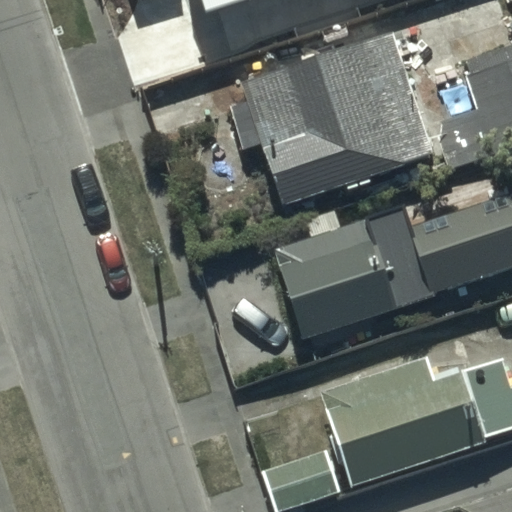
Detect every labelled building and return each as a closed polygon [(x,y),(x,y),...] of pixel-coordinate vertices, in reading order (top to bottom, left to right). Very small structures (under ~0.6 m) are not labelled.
[(201,0),(206,16),(253,0),(201,0)] [(287,205),(434,155),(391,29),(244,80),(287,205)] [(489,158),(511,149),(511,46),(456,65),(471,113),(462,115),(455,94),(434,101),(442,126),(434,128),(447,171),(489,158)] [(511,149),(489,158),(496,182),(511,177),(511,149)] [(306,342),(511,271),(511,192),(406,229),(399,206),(274,248),(306,342)] [(317,390),(350,490),(486,445),(484,438),(511,428),(511,386),(503,360),(434,383),(425,355),(317,390)] [(275,511),(285,511),(340,494),(326,452),(263,473),(275,511)]
